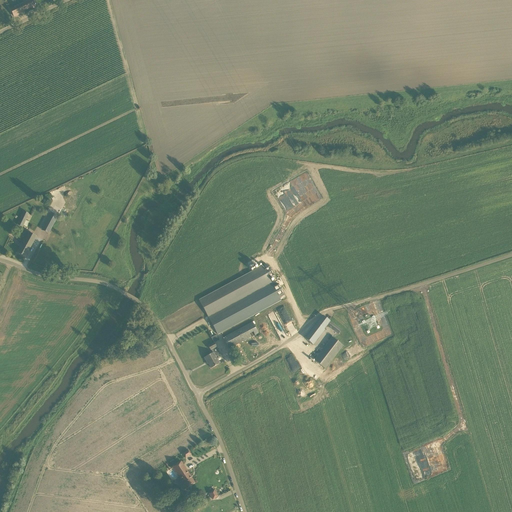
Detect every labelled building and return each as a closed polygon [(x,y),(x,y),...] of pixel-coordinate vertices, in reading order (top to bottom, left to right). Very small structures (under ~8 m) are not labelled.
[(22,0),(23,2),(10,8),(14,17),(34,8),(30,0),(22,0)] [(22,216),(17,225),(23,227),(27,218),(29,215),(29,214),(24,211),(22,216)] [(50,213),(43,227),(50,230),(51,231),(58,217),(50,213)] [(18,240),(23,243),(18,253),(25,257),(36,237),(30,233),(26,232),(23,230),(18,240)] [(262,266),(252,272),(199,300),(207,316),(209,318),(217,335),(220,333),(251,317),(281,300),(279,298),(284,295),(278,284),(273,287),(272,284),(270,279),(274,277),(268,266),(264,268),(262,266)] [(259,330),(273,324),(274,325),(280,322),(276,313),(255,322),(259,330)] [(330,321),(323,316),(305,339),(313,345),(325,330),(324,329),(327,325),(330,321)] [(223,338),(229,349),(258,333),(252,322),(223,338)] [(326,369),(343,346),(332,337),(314,360),(326,369)] [(208,346),(209,347),(212,353),(204,358),(206,362),(207,361),(211,368),(219,364),(215,357),(220,354),(215,344),(214,343),(208,346)] [(353,355),(350,350),(340,356),(343,361),(353,355)] [(311,395),(318,392),(310,375),(303,378),(311,395)] [(186,489),(190,486),(195,483),(181,461),(172,467),(182,483),(180,484),(180,486),(182,489),(184,489),(185,488),(186,489)] [(214,490),(209,494),(213,500),(218,496),(214,490)]
